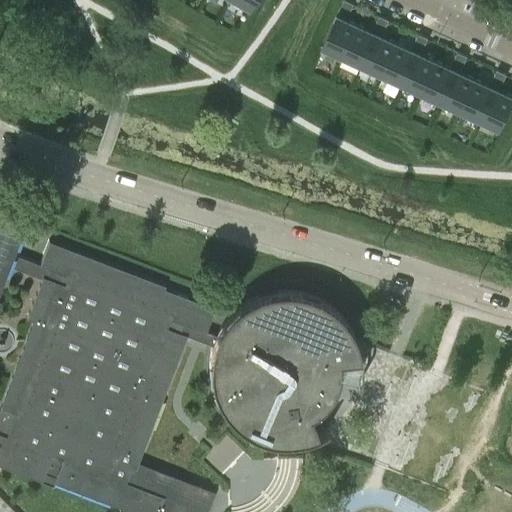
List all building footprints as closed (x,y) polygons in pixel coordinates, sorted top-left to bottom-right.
[(254,0),(234,0),(249,9),(254,0)] [(354,4),(345,0),(343,0),(340,7),(350,12),(354,4)] [(341,56),(357,24),(336,14),(321,47),(341,56)] [(375,24),(385,28),(388,21),(383,18),(379,16),(375,24)] [(376,34),(371,31),(357,24),(341,56),(361,66),(376,34)] [(381,36),(385,28),(375,24),(371,31),(376,34),(381,36)] [(381,36),(376,34),(361,66),(380,75),(396,43),(381,36)] [(418,35),(414,42),(424,47),(427,39),(423,37),(418,35)] [(420,55),(424,47),(414,42),(410,50),(415,52),(420,55)] [(410,50),(396,43),(380,75),(400,84),(415,52),(410,50)] [(419,94),(435,62),(420,55),(415,52),(400,84),(419,94)] [(457,53),(453,61),(463,66),(467,58),(462,55),(457,53)] [(459,73),(463,66),(453,61),(449,69),(454,71),(459,73)] [(419,94),(439,103),(454,71),(449,69),(435,62),(419,94)] [(454,71),(439,103),(458,112),(474,80),(459,73),(454,71)] [(492,79),(502,84),(505,76),(501,74),(496,72),(492,79)] [(493,89),(498,92),(502,84),(492,79),(488,87),(493,89)] [(458,112),(478,122),(493,89),(488,87),(474,80),(458,112)] [(511,98),(498,92),(493,89),(478,122),(498,131),(511,102),(511,98)] [(215,335),(205,331),(214,307),(164,287),(165,285),(48,240),(39,264),(12,253),(25,218),(0,208),(0,464),(4,466),(41,480),(44,472),(55,476),(53,481),(132,511),(205,511),(214,491),(137,462),(186,334),(212,344),(211,350),(209,357),(209,364),(209,370),(210,377),(211,383),(213,390),(215,396),(218,402),(221,407),(225,413),(229,418),(234,422),(239,427),(245,430),(250,434),(256,436),(263,438),(269,440),(276,441),(282,442),(289,441),(295,441),(302,440),(308,438),(314,435),(320,432),(326,429),(325,428),(322,430),(316,433),(308,415),(312,413),(316,410),(320,407),(323,404),(327,401),(329,397),(332,393),(334,389),(336,384),(337,380),(338,375),(339,370),(339,365),(339,361),(358,359),(358,362),(358,366),(358,369),(360,369),(360,363),(359,356),(358,350),(356,343),(355,341),(354,337),(351,331),(348,326),(344,320),(340,315),(335,311),(331,307),(325,303),(320,300),(314,297),(308,294),(301,293),(295,292),(289,291),(282,291),(276,291),(269,292),(263,294),(257,296),(251,299),(245,302),(240,305),(235,309),(230,314),(226,319),(222,324),(218,330),(215,335)] [(13,511),(0,498),(0,511),(13,511)]
